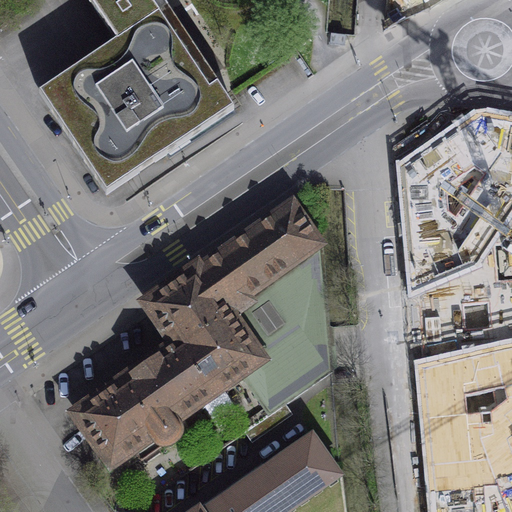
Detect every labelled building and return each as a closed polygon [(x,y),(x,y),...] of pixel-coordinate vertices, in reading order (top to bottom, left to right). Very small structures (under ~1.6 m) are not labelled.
[(160,0),(87,0),(116,43),(117,43),(167,10),(160,0)] [(234,110),(167,10),(117,43),(116,43),(39,94),(106,194),(234,110)] [(511,118),(485,113),(460,119),(390,166),(412,294),(475,267),(511,200),(511,118)] [(175,346),(76,415),(111,465),(134,449),(141,459),(160,445),(165,446),(170,445),(174,443),(176,440),(179,435),(179,430),(178,426),(174,421),(241,375),(269,416),(270,415),(331,372),(321,247),(292,204),(147,305),(175,346)] [(511,428),(511,343),(417,367),(430,511),(511,511),(511,434),(510,430),(511,428)] [(270,415),(269,416),(247,432),(254,441),(276,424),(270,415)] [(340,476),(312,436),(301,445),(206,511),(198,511),(197,511),(286,511),(324,486),(324,487),(340,476)]
